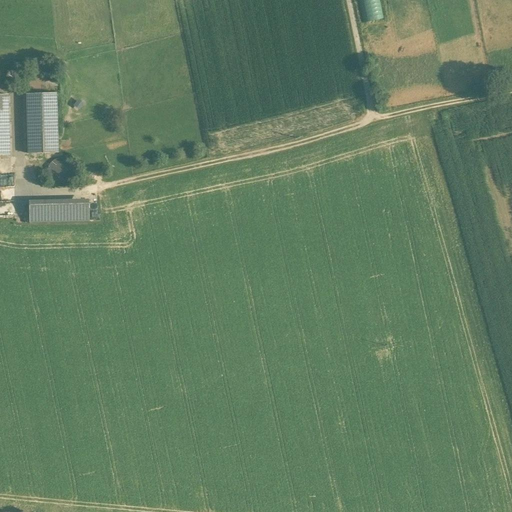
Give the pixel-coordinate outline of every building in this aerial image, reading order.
[(381,0),(357,0),(362,23),(385,18),(381,0)] [(58,153),(56,93),(27,94),(28,154),(58,153)] [(7,95),(0,94),(0,155),(8,155),(7,95)] [(76,176),(76,169),(73,164),(69,160),(63,158),(57,159),(52,162),(48,167),(47,173),(48,179),(52,184),(57,187),(63,187),(69,185),(74,181),(76,176)] [(0,172),(0,185),(13,186),(13,173),(0,172)] [(1,201),(1,186),(0,185),(0,215),(15,216),(15,201),(1,201)] [(89,204),(29,205),(29,223),(89,222),(89,204)]
